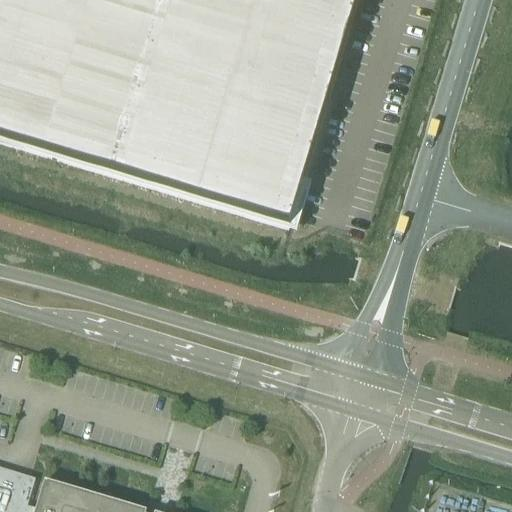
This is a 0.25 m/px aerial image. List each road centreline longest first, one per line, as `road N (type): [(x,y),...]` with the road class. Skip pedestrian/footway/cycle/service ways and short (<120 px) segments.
road 1 (tertiary): [(0,302),(355,408)]
road 2 (tertiary): [(346,371),(0,271)]
road 3 (unclassified): [(387,287),(471,0)]
road 4 (tertiary): [(355,408),(511,455)]
road 5 (tertiary): [(511,420),(376,380)]
